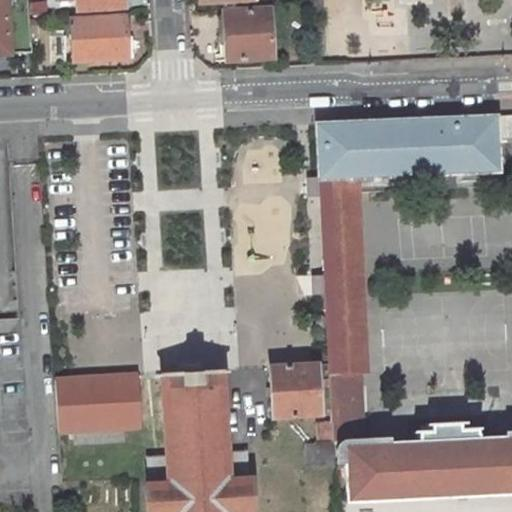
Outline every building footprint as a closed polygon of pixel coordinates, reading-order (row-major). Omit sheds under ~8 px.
[(26,0),(0,0),(0,53),(30,52),(28,20),(26,0)] [(310,0),(311,0),(311,12),(322,11),(321,0),(310,0)] [(252,10),(225,12),(228,60),(273,57),(270,9),(252,10)] [(70,20),(73,62),(129,59),(127,17),(70,20)] [(501,139),(511,138),(511,117),(500,118),(501,139)] [(497,118),(317,127),(320,180),(360,178),(498,172),(497,118)] [(360,178),(320,180),(321,203),(361,201),(360,178)] [(321,203),(325,275),(328,324),(329,366),(330,374),(361,372),(371,372),(361,201),(321,203)] [(317,366),(272,368),(274,417),(318,415),(319,415),(317,366)] [(329,366),(317,366),(319,415),(331,414),(330,374),(329,366)] [(230,452),(226,369),(166,372),(170,455),(151,456),(152,483),(149,483),(150,511),(255,511),(254,479),(249,479),(249,452),(230,452)] [(331,414),(333,441),(346,442),(366,441),(365,421),(358,415),(358,403),(363,398),(361,372),(330,374),(331,414)] [(141,427),(138,374),(54,380),(58,432),(141,427)] [(331,414),(319,415),(318,415),(319,442),(333,441),(331,414)] [(387,446),(387,440),(366,441),(346,442),(340,449),(340,462),(347,461),(349,502),(511,492),(511,431),(510,432),(509,438),(387,446)] [(319,442),(307,442),(308,464),(334,463),(333,441),(319,442)]
